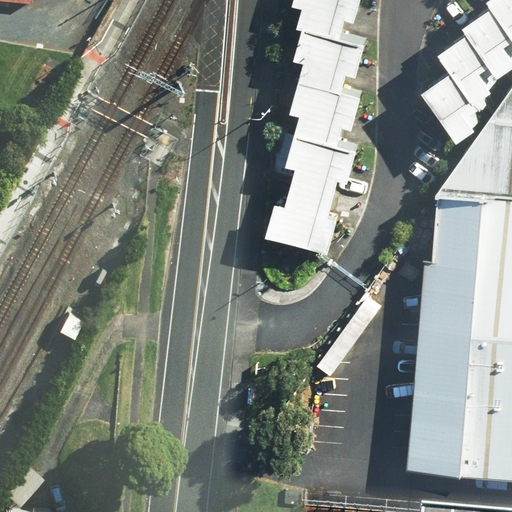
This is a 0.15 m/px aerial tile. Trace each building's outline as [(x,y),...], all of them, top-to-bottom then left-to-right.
[(309,21),(314,22),(351,32),(356,13),(365,15),(369,0),(307,0),(314,2),(309,21)] [(505,0),(480,17),(484,24),(506,57),(511,65),(511,2),(510,0),(505,0)] [(315,56),(310,75),(353,86),(358,68),(368,70),(376,38),(351,32),(314,22),(306,54),(315,56)] [(455,43),(468,63),(490,95),(508,83),(496,64),(506,57),(484,24),(455,43)] [(479,102),(490,95),(468,63),(439,82),(473,133),(492,121),(479,102)] [(311,110),(307,128),(349,139),(353,122),(363,124),(372,91),(353,86),(310,75),(302,108),(311,110)] [(511,96),(445,201),(511,205),(511,96)] [(306,162),(301,182),(344,193),(349,174),(359,177),(368,144),(349,139),(307,128),(298,160),(306,162)] [(339,211),(344,193),(301,182),(296,199),(286,197),(277,231),(340,247),(348,214),(339,211)] [(421,264),(412,476),(511,483),(511,205),(445,201),(422,251),(421,264)] [(6,488),(23,504),(47,478),(30,463),(6,488)] [(286,489),(284,504),(301,505),(303,491),(286,489)]
